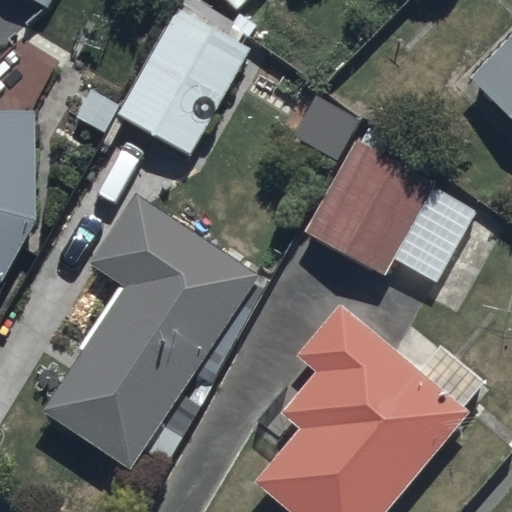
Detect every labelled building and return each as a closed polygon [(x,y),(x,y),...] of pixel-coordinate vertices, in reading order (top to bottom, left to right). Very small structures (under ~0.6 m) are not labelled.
[(29,0),(46,9),(51,0),(29,0)] [(176,7),(113,116),(187,158),(250,49),(176,7)] [(511,35),(466,82),(511,127),(511,35)] [(0,285),(34,224),(35,113),(0,113),(0,285)] [(354,142),(302,232),(385,278),(393,263),(435,285),(474,214),(432,189),(434,186),(410,173),(421,154),(371,126),(360,145),(354,142)] [(122,288),(42,408),(127,469),(255,278),(133,197),(87,265),(122,288)] [(298,428),(251,483),(286,511),(385,511),(468,412),(463,408),(484,382),(441,347),(419,373),(339,306),(295,357),(314,373),(281,414),(298,428)]
